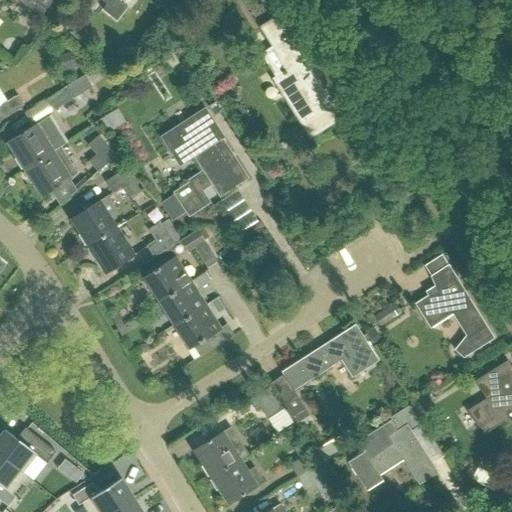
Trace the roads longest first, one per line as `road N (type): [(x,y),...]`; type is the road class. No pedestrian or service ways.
road 1 (residential): [(48,280),(144,426)]
road 2 (residential): [(263,350),(389,267)]
road 3 (residential): [(144,426),(263,350)]
